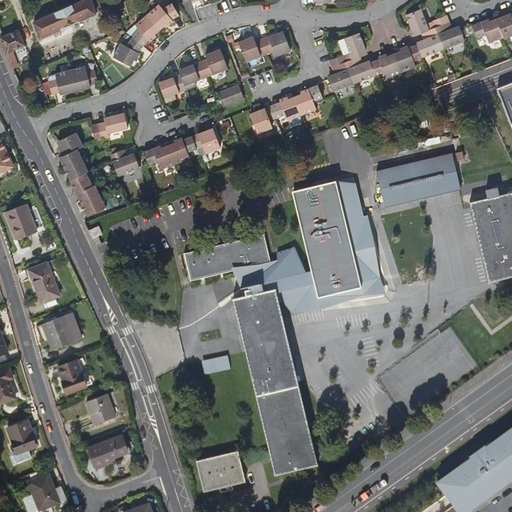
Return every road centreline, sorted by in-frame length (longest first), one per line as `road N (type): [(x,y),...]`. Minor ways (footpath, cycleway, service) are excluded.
road 1 (residential): [(19,118),(119,332),(168,473)]
road 2 (residential): [(0,264),(86,505)]
road 3 (secondary): [(321,511),(511,377)]
road 4 (residential): [(133,89),(171,52),(224,21),(289,20)]
